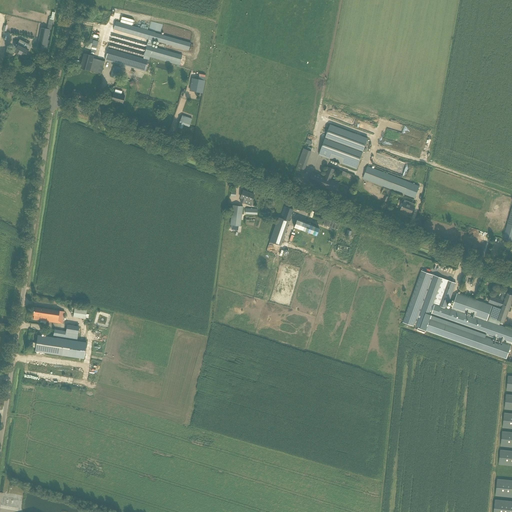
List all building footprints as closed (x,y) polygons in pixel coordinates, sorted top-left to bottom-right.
[(151,21),(149,29),(161,32),(163,24),(151,21)] [(105,58),(105,60),(122,65),(126,66),(145,71),(145,70),(148,61),(150,57),(158,59),(177,65),(177,66),(179,67),(179,66),(180,64),(182,55),(158,48),(158,49),(151,47),(153,41),(153,40),(189,50),(191,44),(160,35),(149,31),(116,22),(113,29),(149,40),(147,44),(112,34),(111,37),(145,47),(146,47),(146,48),(144,48),(111,39),(110,42),(145,52),(144,53),(109,44),(109,47),(144,57),(143,59),(108,49),(105,58)] [(41,28),(38,44),(42,45),(41,50),(45,51),(50,29),(41,28)] [(92,43),(86,42),(85,48),(91,49),(91,50),(96,51),(98,41),(93,40),(92,43)] [(16,47),(14,52),(25,57),(27,53),(28,50),(25,49),(27,45),(20,41),(17,45),(16,47)] [(94,56),(84,53),(80,68),(90,71),(101,74),(105,61),(93,58),(94,56)] [(110,76),(116,78),(120,68),(115,66),(110,76)] [(190,91),(202,93),(205,80),(192,78),(190,91)] [(114,92),(111,101),(116,102),(116,101),(123,103),(125,95),(121,94),(122,91),(116,89),(115,92),(114,92)] [(182,115),(180,122),(178,127),(182,128),(183,124),(189,127),(192,119),(182,115)] [(331,124),(319,154),(357,168),(368,138),(331,124)] [(304,172),(311,151),(303,148),(296,169),(304,172)] [(368,166),(363,178),(415,198),(420,186),(368,166)] [(312,174),(311,177),(309,181),(335,191),(338,183),(331,180),(335,170),(329,168),(325,178),(312,174)] [(243,191),(241,195),(240,198),(241,198),(240,202),(251,206),(253,202),(252,202),(254,195),(243,191)] [(401,210),(411,214),(415,204),(405,200),(403,204),(402,203),(401,204),(400,206),(400,207),(401,208),(401,210)] [(233,205),(230,225),(231,225),(231,229),(238,230),(239,226),(240,226),(243,206),(233,205)] [(269,242),(280,245),(293,209),(284,206),(280,218),(277,218),(269,242)] [(511,207),(503,240),(511,241),(511,207)] [(323,224),(337,229),(339,224),(325,218),(323,224)] [(319,228),(297,219),(295,224),(294,227),(297,228),(316,236),(316,235),(319,228)] [(350,248),(338,245),(337,251),(348,254),(350,248)] [(511,342),(511,329),(487,321),(449,308),(447,307),(456,283),(446,280),(447,280),(444,279),(421,271),(403,323),(413,326),(414,326),(413,326),(414,323),(417,324),(416,327),(418,327),(417,330),(424,333),(425,330),(506,359),(511,342)] [(491,296),(489,303),(502,307),(501,309),(494,306),(490,317),(505,322),(511,301),(511,295),(507,293),(504,299),(502,298),(501,299),(491,296)] [(449,308),(487,321),(492,306),(457,294),(453,306),(450,305),(449,308)] [(34,307),(33,315),(40,316),(40,320),(44,321),(63,323),(64,311),(39,308),(34,307)] [(74,307),(73,317),(85,319),(87,309),(74,307)] [(68,339),(56,338),(56,336),(63,337),(77,340),(79,327),(67,325),(66,331),(54,329),(53,338),(42,336),(37,336),(36,343),(35,351),(40,352),(66,355),(75,357),(78,341),(68,339)] [(503,427),(511,428),(511,375),(509,376),(507,390),(511,390),(511,394),(507,394),(505,408),(511,409),(511,412),(505,412),(503,427)] [(511,432),(503,431),(501,446),(511,446),(511,432)] [(499,464),(511,465),(511,450),(501,449),(499,464)] [(496,496),(511,497),(511,480),(497,479),(496,496)] [(493,511),(511,511),(511,501),(495,500),(493,511)]
